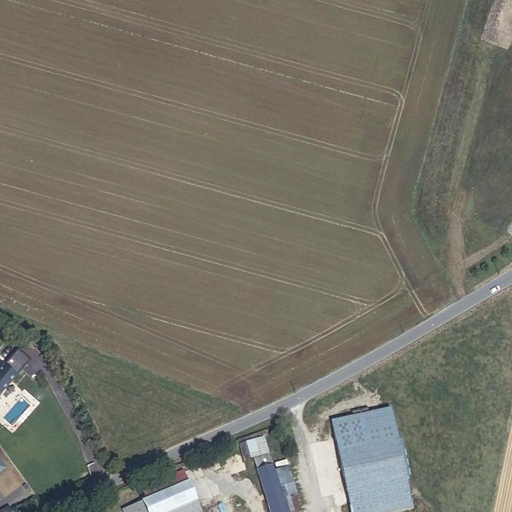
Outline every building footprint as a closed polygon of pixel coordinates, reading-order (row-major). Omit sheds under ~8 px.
[(0,373),(0,397),(22,372),(10,361),(0,373)] [(349,511),(359,511),(411,501),(406,479),(409,478),(401,440),(397,441),(390,409),(330,422),(349,511)] [(253,461),(269,456),(263,438),(239,446),(243,464),(253,461)] [(285,511),(274,473),(269,456),(253,461),(268,511),(285,511)] [(302,511),(289,468),(274,473),(285,511),(302,511)] [(143,504),(146,511),(177,511),(197,504),(184,473),(141,491),(146,503),(143,504)] [(215,511),(238,511),(234,501),(214,509),(215,511)] [(411,501),(359,511),(391,511),(412,508),(411,501)]
